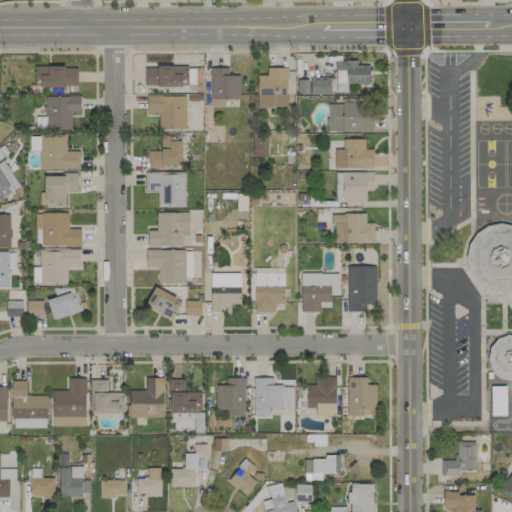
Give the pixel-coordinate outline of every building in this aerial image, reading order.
[(369,65),(357,66),(357,61),(335,61),(335,92),(347,92),(346,84),(369,83),(369,65)] [(34,67),(34,86),(77,85),(77,66),(34,67)] [(184,87),(185,67),(145,66),(144,86),(184,87)] [(286,67),(266,68),(266,75),(257,75),(257,107),(286,107),(286,67)] [(239,99),(239,75),(228,75),(228,68),(209,68),(210,106),(225,106),(225,99),(239,99)] [(329,77),(309,77),(310,95),(330,94),(329,77)] [(308,80),(297,80),(298,93),(308,93),(308,80)] [(79,96),(44,96),(45,130),(71,129),(70,112),(79,111),(79,96)] [(185,96),(146,96),(146,113),(158,113),(158,129),(185,129),(185,96)] [(372,132),(373,116),(364,116),(365,104),(327,103),(326,131),(372,132)] [(79,151),(66,151),(65,135),(38,136),(39,169),(79,168),(79,151)] [(181,166),(180,135),(160,136),(160,150),(147,151),(148,167),(181,166)] [(266,138),(252,138),(253,156),(267,156),(266,138)] [(364,149),(364,139),(343,139),(343,150),(334,149),(334,168),(372,169),(373,150),(364,149)] [(0,198),(19,188),(3,160),(0,161),(0,198)] [(184,173),(145,172),(145,190),(157,190),(157,206),(184,207),(184,173)] [(373,190),(373,172),(334,173),(335,201),(366,200),(365,191),(373,190)] [(77,174),(44,175),(44,192),(39,193),(40,206),(65,205),(65,191),(77,191),(77,174)] [(80,247),(80,229),(68,229),(68,213),(42,212),(41,246),(80,247)] [(156,213),(156,230),(147,230),(147,246),(181,246),(181,236),(189,236),(188,212),(156,213)] [(0,247),(10,247),(9,214),(0,214),(0,247)] [(365,214),(332,214),(332,243),(373,243),(373,223),(365,223),(365,214)] [(67,284),(66,267),(79,267),(79,250),(39,251),(40,285),(67,284)] [(191,250),(145,250),(146,268),(157,268),(158,284),(185,283),(185,277),(191,277),(191,250)] [(0,286),(8,287),(8,269),(15,269),(15,251),(0,251),(0,286)] [(347,312),(365,312),(365,304),(376,304),(375,266),(346,266),(347,312)] [(240,274),(210,273),(210,312),(230,312),(230,304),(240,304),(240,274)] [(284,273),(254,273),(253,312),(274,312),(274,304),(283,304),(284,273)] [(300,311),(321,312),(321,308),(330,308),(330,292),(337,292),(337,274),(301,273),(300,311)] [(53,291),(55,297),(46,300),(53,320),(81,311),(73,285),(53,291)] [(145,306),(171,318),(180,300),(154,287),(145,306)] [(42,300),(26,301),(26,317),(43,316),(42,300)] [(201,300),(184,301),(185,316),(201,315),(201,300)] [(5,301),(6,316),(22,316),(21,301),(5,301)] [(315,416),(335,416),(334,376),(314,377),(314,386),(305,386),(305,408),(315,408),(315,416)] [(375,384),(366,384),(366,377),(346,377),(346,415),(375,416),(375,384)] [(52,391),(52,426),(86,426),(85,378),(67,378),(67,390),(52,391)] [(129,391),(129,417),(163,416),(162,378),(144,378),(144,390),(129,391)] [(244,416),(244,378),(226,378),(226,385),(215,385),(216,409),(229,409),(229,416),(244,416)] [(253,378),(253,416),(268,416),(268,409),(292,409),(293,386),(273,386),(273,378),(253,378)] [(121,392),(108,393),(107,379),(91,380),(92,414),(122,412),(121,392)] [(184,379),(167,379),(168,413),(201,413),(201,391),(184,392),(184,379)] [(26,381),(12,381),(12,427),(46,428),(46,396),(26,396),(26,381)] [(474,442),(455,442),(455,460),(441,460),(441,476),(458,476),(458,470),(475,470),(474,442)] [(184,453),(184,468),(169,469),(169,487),(194,487),(194,458),(199,458),(199,453),(184,453)] [(305,460),(305,474),(340,473),(339,455),(325,455),(325,459),(305,460)] [(244,496),(256,481),(248,475),(254,467),(244,458),(226,481),(244,496)] [(82,467),(68,466),(68,463),(59,463),(58,495),(89,496),(89,480),(82,480),(82,467)] [(0,496),(9,497),(8,479),(15,479),(15,468),(0,468),(0,496)] [(53,496),(54,478),(40,477),(40,468),(30,468),(30,496),(53,496)] [(160,495),(159,468),(146,468),(147,478),(135,478),(136,496),(160,495)] [(511,470),(500,494),(511,499),(511,470)] [(123,480),(99,480),(99,497),(123,496),(123,480)] [(263,511),(295,511),(293,501),(285,503),(281,484),(268,486),(271,499),(261,501),(263,511)] [(372,511),(372,484),(348,484),(348,511),(372,511)] [(480,511),(480,509),(474,510),(473,493),(442,493),(442,508),(453,508),(453,511),(480,511)]
